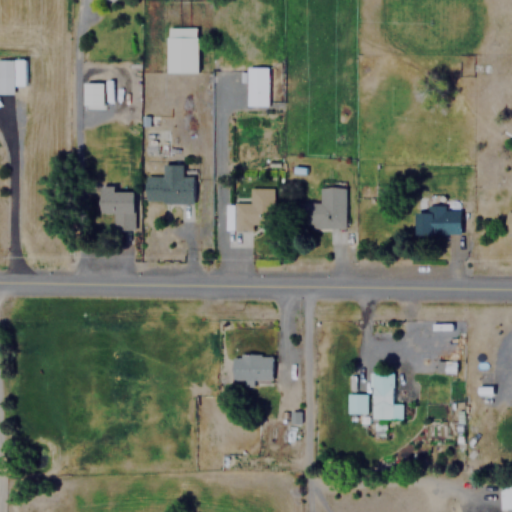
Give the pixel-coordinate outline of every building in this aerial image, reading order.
[(166,72),(196,72),(196,26),(166,26),(166,72)] [(24,85),(24,58),(0,58),(0,93),(12,93),(12,85),(24,85)] [(267,66),(246,66),(246,105),(267,105),(267,66)] [(102,81),(82,81),(82,107),(102,107),(102,81)] [(192,175),(181,175),(182,163),(162,163),(161,175),(145,175),(144,201),(192,202),(192,175)] [(344,228),(343,186),(318,186),(318,202),(297,202),(297,229),(344,228)] [(273,225),(272,187),(249,187),(249,200),(234,200),(234,230),(252,229),(252,225),(273,225)] [(133,189),(98,189),(98,212),(133,212),(133,189)] [(459,204),(413,204),(414,234),(459,233),(459,204)] [(270,354),(231,354),(231,379),(270,379),(270,354)] [(369,418),(400,419),(401,403),(391,403),(391,372),(370,372),(369,418)] [(346,413),(366,413),(366,394),(346,394),(346,413)] [(253,443),(237,443),(237,466),(253,466),(253,443)] [(511,509),(511,482),(496,482),(496,509),(511,509)]
